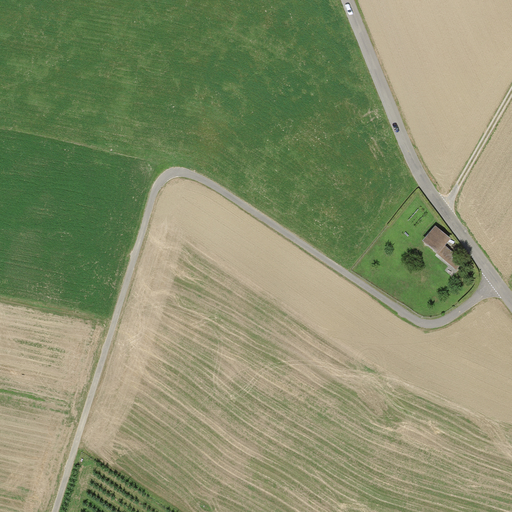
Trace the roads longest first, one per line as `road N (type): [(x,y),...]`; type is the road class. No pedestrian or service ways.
road 1 (track): [(55,511),(161,177),(175,171),(202,180),(430,323),(458,312),(492,279)]
road 2 (unclassified): [(511,306),(410,160),(346,0)]
road 3 (track): [(511,90),(443,208)]
